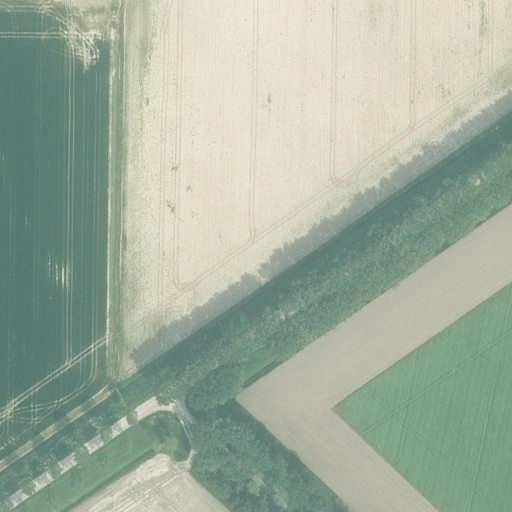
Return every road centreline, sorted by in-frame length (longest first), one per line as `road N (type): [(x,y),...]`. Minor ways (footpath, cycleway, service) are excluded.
road 1 (unclassified): [(169,394),(511,155)]
road 2 (track): [(115,387),(121,0)]
road 3 (unclassified): [(293,511),(169,394)]
road 4 (unclassified): [(133,417),(0,510)]
